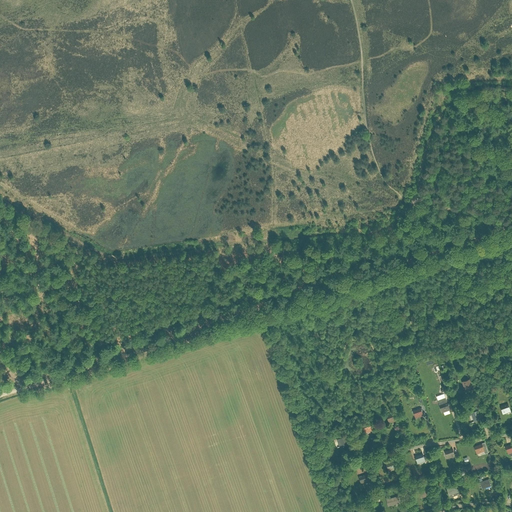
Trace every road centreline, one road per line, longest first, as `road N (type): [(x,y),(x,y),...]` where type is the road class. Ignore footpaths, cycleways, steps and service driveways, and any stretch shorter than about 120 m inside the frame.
road 1 (track): [(0,396),(508,230)]
road 2 (residential): [(342,511),(337,486),(358,463),(511,435)]
road 3 (track): [(511,88),(473,90),(443,113),(427,137),(416,201)]
